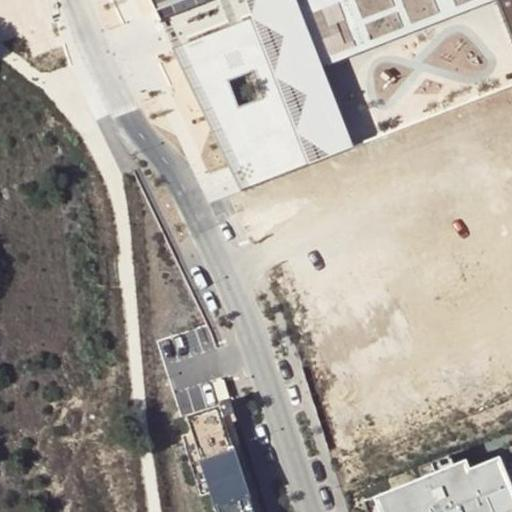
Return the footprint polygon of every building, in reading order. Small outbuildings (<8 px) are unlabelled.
[(151,0),(156,9),(177,0),(151,0)] [(485,0),(511,65),(511,0),(293,0),(173,49),(224,175),(313,139),(284,67),(452,0),(485,0)] [(313,139),(224,175),(231,193),(343,148),(311,68),(481,0),(452,0),(284,67),(313,139)] [(332,337),(321,342),(331,364),(400,332),(382,291),(323,318),(332,337)] [(219,398),(230,395),(224,377),(214,380),(219,398)] [(255,511),(224,414),(234,411),(236,414),(237,414),(231,398),(187,413),(218,511),(255,511)] [(505,511),(511,509),(511,482),(500,453),(470,465),(467,456),(374,494),(381,511),(505,511)]
